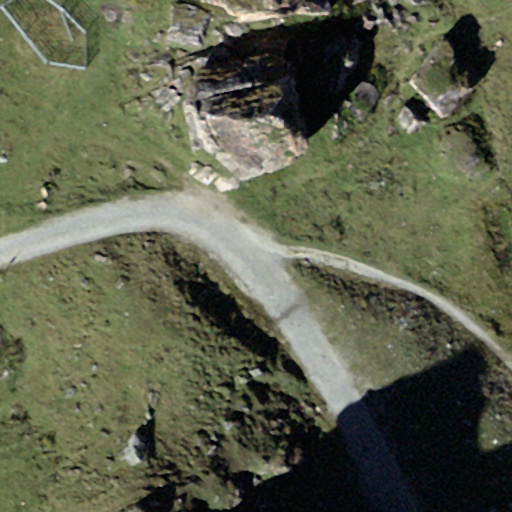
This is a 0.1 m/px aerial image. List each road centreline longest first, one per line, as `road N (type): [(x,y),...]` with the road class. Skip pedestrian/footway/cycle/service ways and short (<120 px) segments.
road 1 (track): [(246,251),(318,359),(399,511)]
road 2 (track): [(0,250),(142,211),(210,222),(246,251)]
